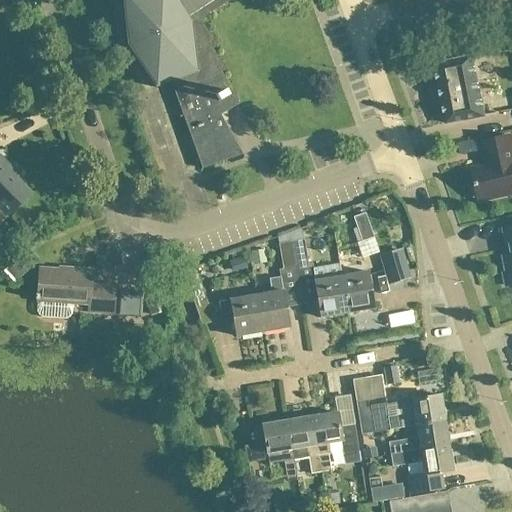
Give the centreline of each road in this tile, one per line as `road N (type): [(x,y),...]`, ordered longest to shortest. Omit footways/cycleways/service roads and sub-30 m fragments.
road 1 (residential): [(41,0),(121,215),(144,239),(400,156)]
road 2 (residential): [(199,379),(458,324)]
road 3 (residential): [(458,324),(400,156)]
road 4 (residential): [(511,471),(458,324)]
road 5 (residential): [(354,29),(393,8),(486,0)]
road 6 (residential): [(400,156),(354,29)]
